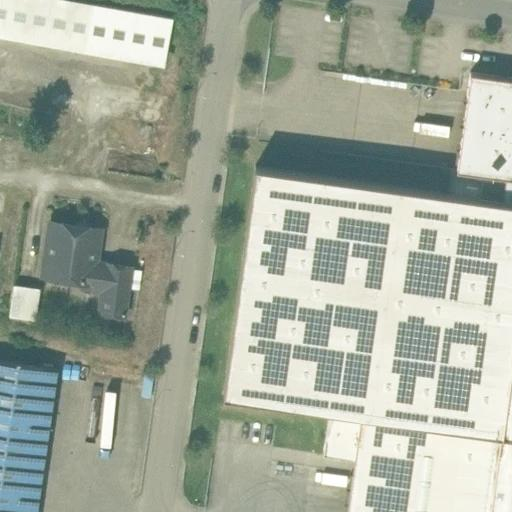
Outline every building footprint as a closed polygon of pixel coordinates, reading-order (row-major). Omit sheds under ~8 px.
[(178,21),(64,0),(0,0),(0,39),(167,69),(178,21)] [(511,77),(471,72),(457,168),(511,175),(511,77)] [(490,511),(511,361),(511,201),(255,165),(223,393),(329,408),(361,413),(355,457),(346,511),(490,511)] [(75,224),(51,221),(43,275),(83,280),(82,285),(103,288),(106,265),(100,264),(96,260),(101,228),(91,226),(88,222),(80,221),(75,224)] [(132,265),(107,262),(106,265),(103,288),(100,311),(125,314),(132,265)] [(40,287),(14,283),(9,313),(35,317),(40,287)] [(36,511),(58,367),(0,358),(0,511),(36,511)] [(361,413),(329,408),(323,453),(355,457),(361,413)]
